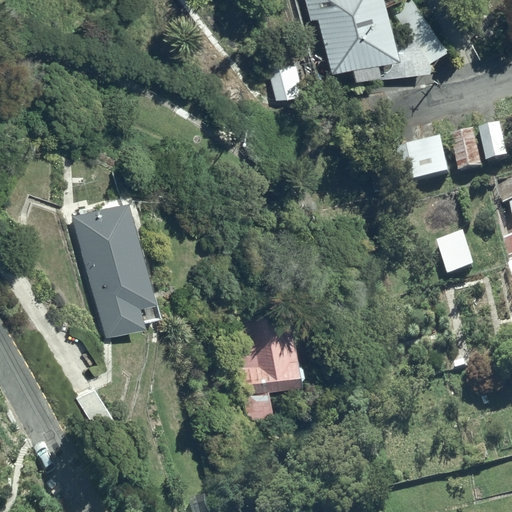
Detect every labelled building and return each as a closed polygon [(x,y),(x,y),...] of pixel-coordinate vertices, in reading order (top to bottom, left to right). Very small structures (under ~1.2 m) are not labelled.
[(398,36),(387,0),(306,0),(310,12),(316,10),(332,64),(353,58),(356,71),(381,64),(377,50),(392,46),(392,47),(392,48),(392,49),(392,50),(392,51),(392,52),(392,53),(392,54),(392,55),(391,56),(391,57),(391,58),(391,59),(390,60),(390,61),(390,62),(389,63),(389,64),(389,65),(388,65),(388,66),(388,67),(387,68),(386,69),(386,70),(385,70),(385,71),(384,72),(383,73),(402,70),(404,80),(423,67),(426,67),(430,56),(446,45),(415,0),(391,0),(404,19),(398,36)] [(511,131),(508,118),(482,125),(491,160),(511,154),(511,131)] [(476,125),(452,132),(463,169),(487,162),(476,125)] [(446,133),(367,149),(374,187),(453,172),(446,133)] [(511,231),(505,233),(509,250),(511,248),(511,177),(497,181),(501,202),(511,200),(511,202),(511,231)] [(138,302),(155,297),(125,195),(67,212),(103,335),(144,323),(138,302)] [(470,229),(441,238),(451,272),(480,263),(470,229)] [(225,303),(241,385),(302,373),(286,291),(225,303)] [(93,383),(74,396),(100,434),(120,421),(93,383)] [(270,384),(241,388),(247,427),(276,423),(270,384)]
